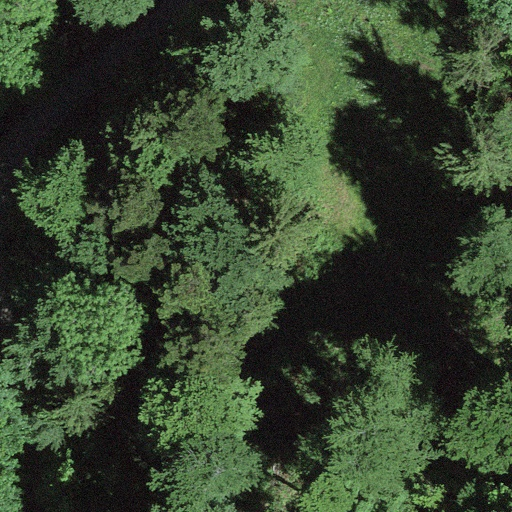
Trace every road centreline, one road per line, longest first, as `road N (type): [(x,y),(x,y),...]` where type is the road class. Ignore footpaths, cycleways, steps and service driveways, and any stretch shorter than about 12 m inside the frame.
road 1 (unclassified): [(0,222),(8,176),(31,131),(139,42),(176,0)]
road 2 (unclassified): [(39,511),(43,481),(0,325)]
